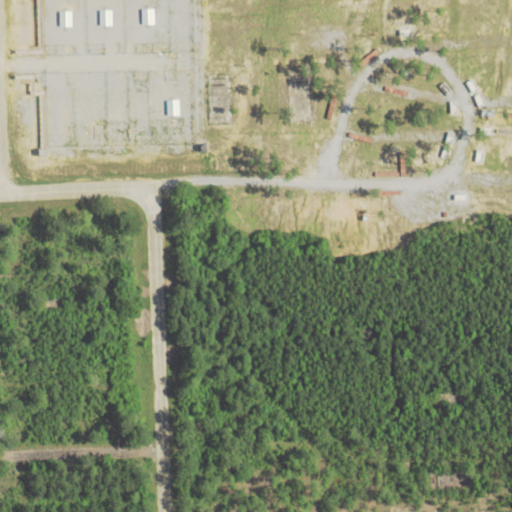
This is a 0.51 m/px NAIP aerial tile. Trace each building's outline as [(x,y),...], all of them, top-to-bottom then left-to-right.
[(71,0),(72,15),(83,15),(82,0),(71,0)] [(93,0),(93,15),(122,15),(121,0),(93,0)] [(155,14),(155,0),(129,0),(130,14),(155,14)] [(104,90),(93,90),(93,109),(104,109),(104,90)] [(114,91),(114,122),(126,122),(126,91),(114,91)] [(158,119),(172,119),(172,100),(158,100),(158,119)] [(147,101),(134,102),(135,121),(147,120),(147,101)] [(59,105),(59,134),(72,134),(72,105),(59,105)] [(293,450),(293,439),(272,439),(272,450),(293,450)] [(245,487),(265,487),(265,471),(245,471),(245,487)]
